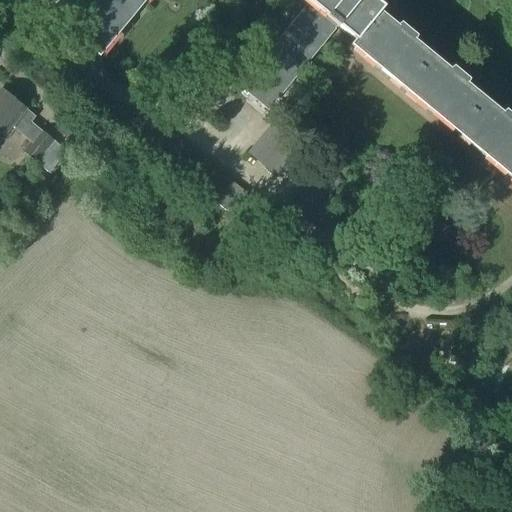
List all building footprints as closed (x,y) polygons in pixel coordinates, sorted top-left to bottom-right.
[(380,7),(384,0),(90,0),(65,31),(99,59),(147,0),(305,0),(310,3),(240,88),(267,110),(337,26),(355,41),(351,47),(511,179),(511,121),(380,14),(384,10),(380,7)] [(22,154),(35,165),(46,151),(57,160),(64,152),(40,132),(40,133),(35,129),(30,124),(34,119),(0,91),(0,141),(11,128),(20,136),(22,134),(32,142),(22,154)] [(136,114),(128,125),(137,132),(146,122),(136,114)] [(147,140),(159,125),(157,123),(149,117),(146,122),(137,132),(134,137),(143,145),(147,140)] [(147,140),(143,145),(153,152),(169,132),(159,125),(147,140)] [(277,178),(300,150),(271,126),(248,153),(277,178)] [(162,160),(178,140),(169,132),(153,152),(162,160)] [(178,140),(162,160),(172,168),(188,148),(178,140)] [(182,176),(198,156),(188,148),(172,168),(182,176)] [(198,156),(182,176),(192,184),(208,164),(198,156)] [(202,191),(217,172),(208,164),(192,184),(202,191)] [(50,185),(30,169),(21,179),(27,184),(19,195),(33,207),(50,185)] [(338,216),(321,202),(338,182),(324,170),(293,207),(307,219),(311,215),(327,229),(338,216)] [(217,172),(202,191),(211,199),(227,179),(217,172)] [(221,207),(237,187),(227,179),(211,199),(221,207)] [(237,187),(221,207),(231,215),(232,213),(247,195),(237,187)] [(241,221),(256,202),(247,195),(232,213),(241,220),(241,221)] [(250,228),(265,210),(256,202),(241,221),(244,223),(250,228)] [(265,210),(250,228),(260,235),(274,217),(265,210)]
